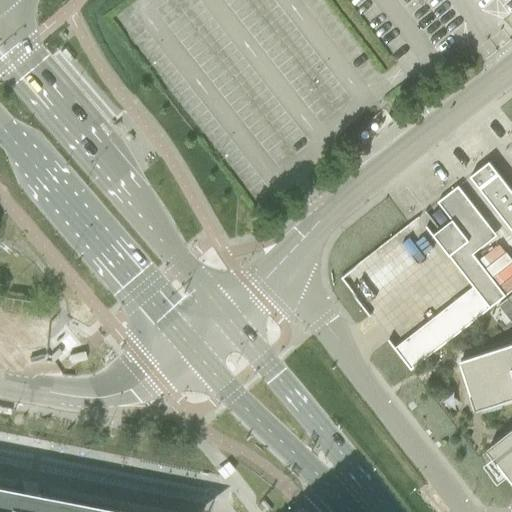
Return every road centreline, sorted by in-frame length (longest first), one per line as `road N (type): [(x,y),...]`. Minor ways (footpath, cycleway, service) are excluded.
road 1 (unclassified): [(224,319),(326,218),(511,76)]
road 2 (unclassified): [(224,319),(0,51)]
road 3 (unclassified): [(0,126),(190,352)]
road 4 (unclassified): [(0,385),(80,401),(132,398),(190,352)]
